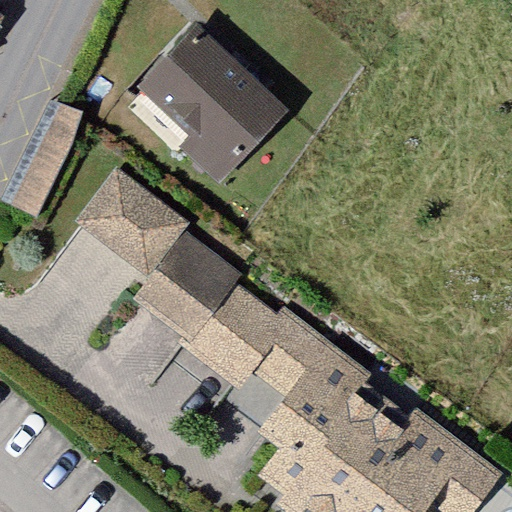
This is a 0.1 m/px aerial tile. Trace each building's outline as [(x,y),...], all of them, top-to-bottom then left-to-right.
[(273,108),(182,33),(129,97),(219,172),(273,108)] [(54,209),(82,102),(48,93),(20,200),(54,209)] [(180,223),(110,171),(71,223),(142,276),(174,233),(180,223)] [(230,276),(174,233),(142,276),(126,298),(185,340),(230,276)] [(293,320),(230,276),(185,340),(181,347),(244,390),(261,368),(293,320)] [(360,370),(293,320),(261,368),(280,381),(253,422),(280,439),(254,478),(276,493),(360,370)] [(458,511),(493,461),(360,370),(276,493),(267,505),(278,511),(399,511),(412,493),(440,511),(458,511)]
